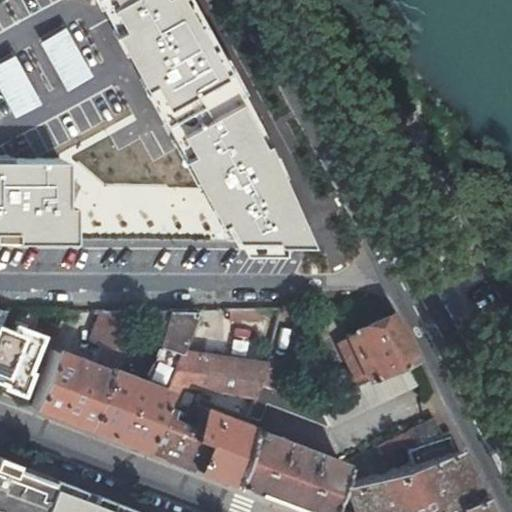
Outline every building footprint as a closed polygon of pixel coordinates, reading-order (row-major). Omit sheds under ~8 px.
[(148,69),(159,90),(218,59),(186,0),(112,0),(120,14),(110,19),(139,74),(148,69)] [(223,204),(232,223),(305,225),(236,90),(179,119),(188,138),(180,142),(213,209),(223,204)] [(0,161),(0,235),(51,237),(54,163),(0,161)] [(55,414),(82,425),(109,351),(124,310),(98,309),(90,331),(96,334),(97,346),(90,363),(85,362),(84,360),(82,358),(79,359),(46,347),(26,403),(55,414)] [(60,309),(56,320),(63,323),(68,309),(60,309)] [(176,351),(177,349),(192,309),(150,309),(143,339),(176,351)] [(404,343),(389,312),(343,336),(365,380),(411,358),(404,343)] [(0,378),(17,385),(24,364),(21,364),(33,333),(5,322),(3,328),(0,326),(0,378)] [(164,382),(247,402),(253,382),(257,370),(177,349),(176,351),(168,372),(164,382)] [(119,354),(109,351),(82,425),(110,435),(139,447),(155,404),(164,382),(168,372),(155,369),(150,384),(113,371),(119,354)] [(260,358),(257,370),(253,382),(277,390),(280,377),(269,372),(272,363),(260,358)] [(365,380),(316,404),(327,426),(423,382),(411,358),(365,380)] [(443,375),(432,381),(460,434),(471,428),(443,375)] [(316,404),(277,390),(253,382),(247,402),(242,418),(259,423),(264,407),(325,426),(327,426),(316,404)] [(183,433),(186,426),(173,422),(176,411),(155,404),(139,447),(166,457),(188,466),(197,438),(183,433)] [(192,404),(186,426),(183,433),(197,438),(188,466),(225,479),(240,426),(242,422),(192,404)] [(403,448),(410,462),(455,448),(445,428),(439,431),(430,415),(376,443),(381,456),(403,448)] [(276,499),(310,511),(317,511),(337,462),(240,426),(225,479),(276,499)] [(465,469),(455,448),(410,462),(339,485),(347,509),(340,508),(338,511),(421,511),(476,492),(465,469)] [(0,511),(30,511),(45,473),(6,458),(6,460),(0,457),(0,511)] [(115,511),(43,487),(34,511),(115,511)] [(485,511),(476,492),(421,511),(485,511)]
